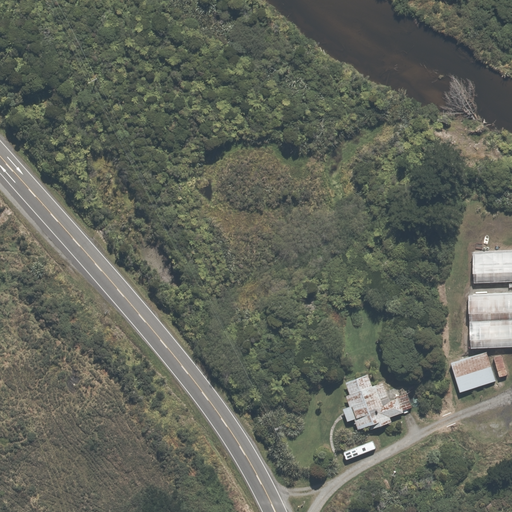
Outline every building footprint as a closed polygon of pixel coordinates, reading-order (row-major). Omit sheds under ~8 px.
[(511,247),(472,250),(474,281),(511,278),(511,247)] [(511,292),(470,294),(473,347),(511,345),(511,292)] [(488,351),(451,362),(461,393),(497,382),(488,351)] [(505,353),(494,356),(498,374),(509,372),(505,353)] [(370,373),(346,381),(350,393),(347,394),(350,405),(344,407),(349,420),(356,418),(359,428),(370,425),(371,428),(394,420),(391,414),(416,405),(408,383),(388,391),(384,380),(374,384),(370,373)]
